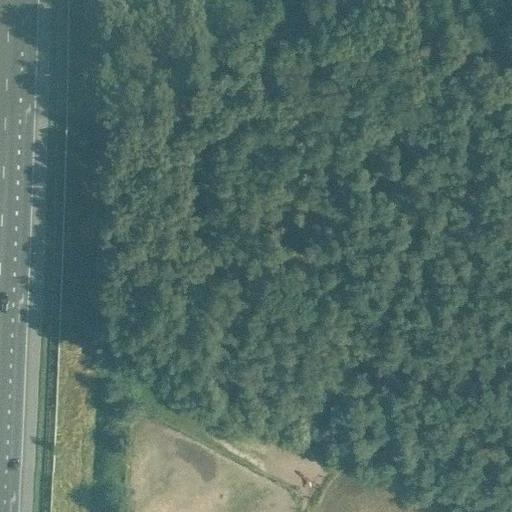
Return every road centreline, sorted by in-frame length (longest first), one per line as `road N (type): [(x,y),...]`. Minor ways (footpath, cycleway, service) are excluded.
road 1 (track): [(124,92),(511,78)]
road 2 (motorway): [(0,255),(8,0)]
